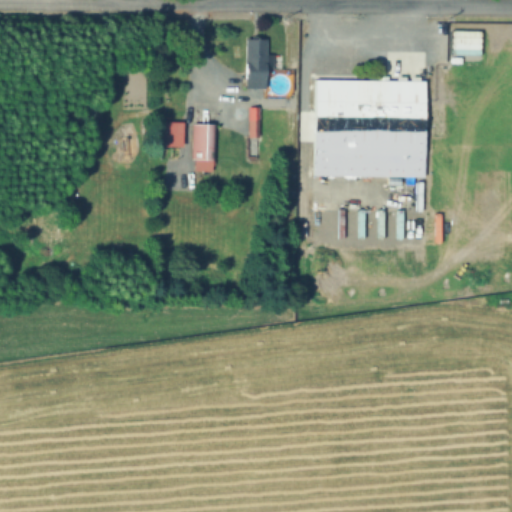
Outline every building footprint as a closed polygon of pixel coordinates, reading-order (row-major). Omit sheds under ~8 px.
[(242,40),(261,40),(260,86),(241,86),(242,40)] [(311,82),(418,83),(417,178),(310,176),(311,82)] [(243,106),(256,107),(256,135),(243,135),(243,106)] [(153,122),(177,123),(177,134),(153,133),(153,122)] [(191,123),(211,124),(211,161),(190,160),(191,123)]
